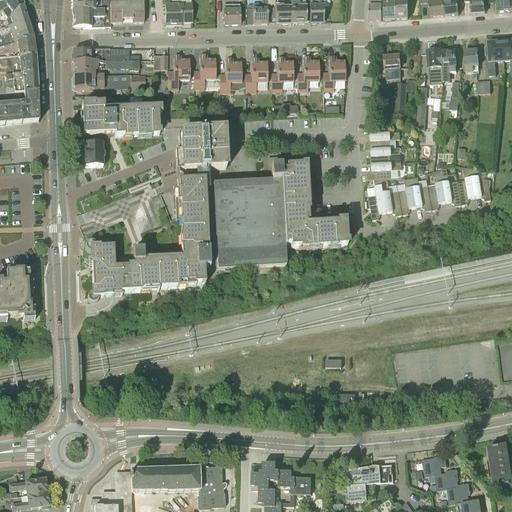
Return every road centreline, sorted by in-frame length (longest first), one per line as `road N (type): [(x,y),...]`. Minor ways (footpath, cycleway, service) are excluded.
road 1 (tertiary): [(97,444),(142,436),(345,445),(511,422)]
road 2 (residential): [(56,42),(355,33)]
road 3 (tertiary): [(70,429),(56,141)]
road 4 (unclassified): [(503,210),(364,232),(356,131)]
road 5 (residential): [(355,33),(511,23)]
road 6 (residential): [(247,177),(249,137),(356,131)]
